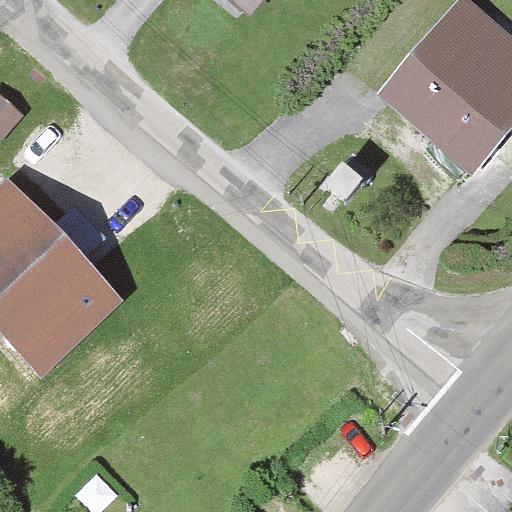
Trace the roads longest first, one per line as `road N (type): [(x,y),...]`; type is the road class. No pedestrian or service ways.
road 1 (unclassified): [(15,0),(493,404)]
road 2 (secondary): [(397,511),(493,404)]
